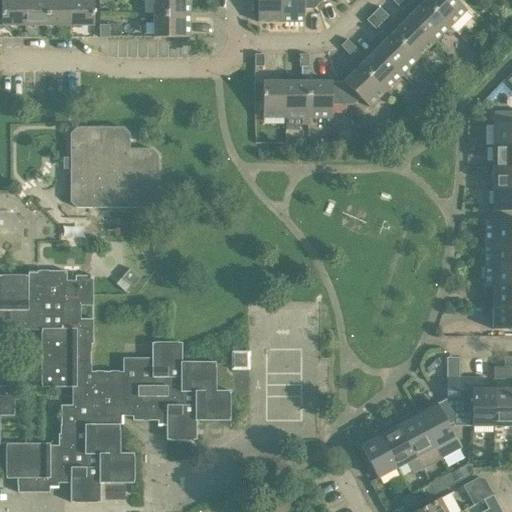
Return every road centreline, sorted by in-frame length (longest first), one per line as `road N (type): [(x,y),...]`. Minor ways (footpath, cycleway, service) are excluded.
road 1 (residential): [(215,67),(4,60)]
road 2 (residential): [(234,42),(327,41),(369,0)]
